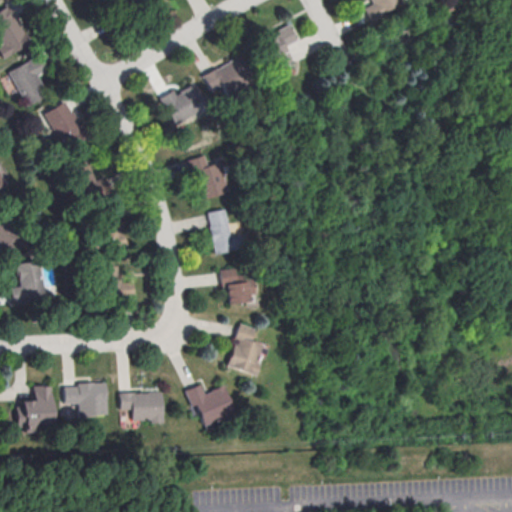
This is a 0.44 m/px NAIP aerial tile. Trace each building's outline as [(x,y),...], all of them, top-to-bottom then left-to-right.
[(368,0),(370,3),(362,7),(367,17),(401,1),(400,0),(368,0)] [(0,6),(0,54),(1,56),(25,42),(4,4),(0,6)] [(261,69),(288,59),(282,44),(293,40),(288,26),(250,40),(261,69)] [(5,71),(24,106),(45,94),(33,74),(44,68),(36,53),(5,71)] [(201,74),(209,90),(234,76),(236,79),(248,73),(244,65),(247,63),(241,53),(201,74)] [(0,79),(8,94),(16,90),(7,74),(0,77),(0,79)] [(158,97),(173,123),(198,110),(193,101),(199,98),(191,84),(173,94),(171,90),(158,97)] [(39,112),(60,150),(82,138),(61,100),(39,112)] [(97,179),(93,180),(85,159),(65,167),(78,201),(101,193),(97,179)] [(191,171),(200,198),(227,190),(219,163),(191,171)] [(213,252),(241,246),(238,231),(227,233),(222,208),(205,212),(213,252)] [(2,228),(9,245),(26,239),(20,224),(12,227),(8,217),(1,220),(4,227),(2,228)] [(102,266),(103,289),(116,288),(116,297),(131,297),(130,281),(117,281),(117,265),(102,266)] [(219,269),(223,303),(254,300),(252,285),(244,285),(243,273),(234,274),(233,268),(219,269)] [(40,298),(37,273),(17,275),(18,285),(8,286),(10,301),(40,298)] [(225,365),(254,373),(259,358),(263,360),(268,344),(249,339),(252,327),(237,322),(232,339),(233,339),(225,365)] [(62,402),(76,402),(76,414),(104,413),(104,381),(75,382),(75,385),(62,386),(62,402)] [(183,389),(193,414),(198,412),(201,422),(231,411),(222,384),(202,392),(199,383),(183,389)] [(15,426),(22,426),(22,431),(36,431),(36,425),(50,424),(49,385),(31,385),(32,400),(15,400),(15,426)] [(117,408),(129,408),(130,420),(161,419),(160,390),(117,392),(117,408)]
